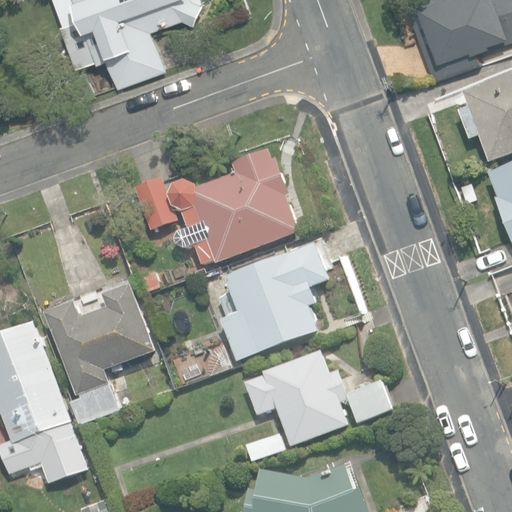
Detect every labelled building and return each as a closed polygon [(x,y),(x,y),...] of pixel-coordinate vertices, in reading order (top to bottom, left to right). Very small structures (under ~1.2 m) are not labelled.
[(120,88),(168,71),(155,31),(185,20),(196,25),(206,4),(202,0),(78,0),(85,19),(62,27),(78,72),(110,61),(120,88)] [(511,0),(407,0),(436,79),(484,62),(480,53),(511,41),(511,0)] [(483,137),(493,163),(511,155),(511,76),(467,93),(472,108),(463,111),(473,140),(483,137)] [(198,246),(205,266),(218,261),(219,265),(302,235),(289,198),(294,196),(280,160),(275,162),(272,151),(236,164),(240,175),(199,190),(198,187),(187,182),(177,185),(173,198),(177,209),(186,213),(185,213),(190,229),(180,233),(178,240),(180,246),(186,250),(198,246)] [(511,165),(492,173),(501,198),(498,199),(511,235),(511,165)] [(138,189),(153,231),(180,221),(164,179),(138,189)] [(225,320),(241,361),(322,330),(314,307),(321,304),(315,289),(336,281),(321,244),(230,278),(236,292),(232,293),(223,298),(231,317),(225,320)] [(137,278),(143,294),(162,286),(157,271),(137,278)] [(75,402),(83,425),(124,410),(109,370),(161,350),(137,284),(108,295),(113,308),(86,318),(80,303),(51,314),(81,395),(83,395),(84,398),(75,402)] [(45,463),(52,483),(92,469),(75,422),(77,422),(41,323),(0,337),(0,403),(2,402),(16,440),(1,445),(12,475),(45,463)] [(281,408),(294,447),(354,427),(345,402),(353,399),(361,423),(398,411),(387,381),(352,393),(344,370),(334,373),(327,351),(267,372),(269,375),(249,382),(260,415),(281,408)] [(249,447),(255,463),(287,451),(282,435),(249,447)] [(374,511),(366,489),(360,492),(351,465),(313,478),(266,469),(262,490),(254,488),(249,511),(374,511)] [(395,511),(434,511),(430,498),(395,511)] [(89,511),(88,511),(113,511),(110,503),(89,511)]
